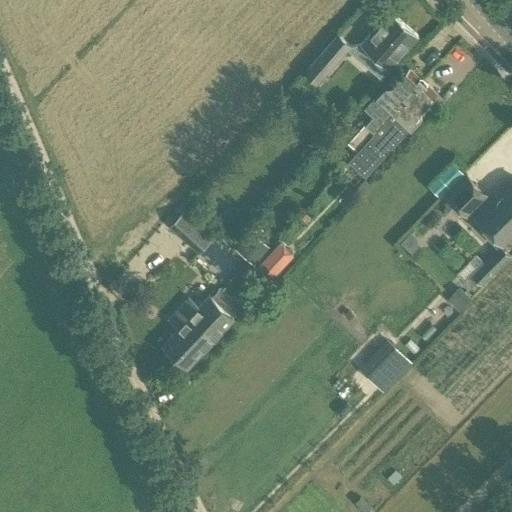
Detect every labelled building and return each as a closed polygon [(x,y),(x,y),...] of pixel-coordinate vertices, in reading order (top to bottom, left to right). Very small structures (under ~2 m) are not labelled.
[(389,11),(360,43),(388,68),(417,35),(389,11)] [(338,33),(304,71),(321,84),(327,78),(324,75),(351,44),(338,33)] [(377,113),(385,120),(393,111),(422,79),(408,67),(392,84),(385,85),(367,103),(377,113)] [(411,128),(420,118),(420,111),(436,93),(422,79),(393,111),(385,120),(362,145),(347,161),(363,176),(409,126),(411,128)] [(362,145),(385,120),(377,113),(366,125),(364,123),(347,142),(355,150),(361,144),(362,145)] [(465,213),(476,202),(484,211),(473,222),(496,244),(507,232),(510,235),(511,233),(511,178),(488,203),(482,197),(485,194),(465,174),(445,193),(465,213)] [(358,198),(371,184),(365,179),(356,189),(357,197),(358,198)] [(198,252),(214,235),(184,208),(169,225),(198,252)] [(279,243),(255,269),(268,281),(292,255),(279,243)] [(481,282),(510,254),(500,244),(472,273),(481,282)] [(458,267),(467,276),(481,262),(473,253),(458,267)] [(162,343),(174,354),(229,295),(220,287),(213,296),(209,292),(198,304),(189,295),(168,318),(177,326),(162,343)] [(470,300),(462,291),(450,303),(459,311),(470,300)] [(229,295),(174,354),(186,366),(241,306),(229,295)] [(383,389),(410,360),(389,341),(362,371),(383,389)]
